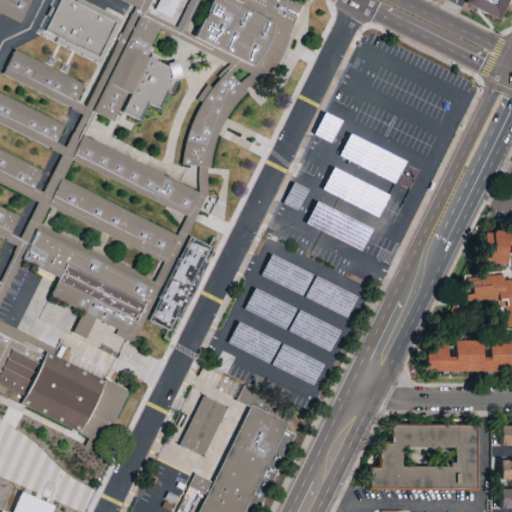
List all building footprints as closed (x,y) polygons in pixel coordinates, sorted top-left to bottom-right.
[(35,0),(33,6),(24,23),(4,14),(0,22),(0,0),(35,0)] [(119,20),(106,54),(101,68),(94,65),(77,58),(79,54),(88,35),(77,31),(66,54),(65,56),(62,54),(40,41),(60,0),(76,0),(94,8),(119,20)] [(152,0),(147,15),(116,0),(152,0)] [(180,0),(160,0),(156,11),(174,17),(180,0)] [(264,84),(251,96),(234,114),(221,134),(216,149),(214,157),(214,172),(183,168),(188,145),(199,119),(201,114),(210,100),(216,92),(230,75),(243,85),(246,75),(215,60),(202,53),(177,40),(194,0),(289,0),(306,9),(296,30),(289,52),(289,53),(280,68),(276,71),(264,84)] [(509,0),(499,21),(462,3),(463,0),(509,0)] [(153,61),(135,98),(130,96),(120,115),(115,125),(95,117),(90,115),(86,113),(94,96),(115,54),(134,14),(154,26),(163,30),(155,50),(153,53),(151,59),(153,61)] [(88,88),(74,114),(34,95),(2,79),(14,55),(15,52),(20,55),(33,61),(88,88)] [(70,130),(56,156),(34,146),(0,129),(0,95),(34,113),(39,115),(70,130)] [(209,200),(197,229),(156,208),(95,177),(93,176),(63,161),(75,133),(95,143),(156,173),(160,175),(209,200)] [(35,196),(32,200),(0,184),(0,152),(34,169),(46,174),(45,176),(35,196)] [(173,270),(157,262),(107,237),(96,231),(41,203),(53,176),(53,175),(56,176),(95,196),(156,227),(175,236),(187,242),(181,255),(173,270)] [(295,209),(282,203),(292,183),(305,189),(295,209)] [(15,237),(11,244),(0,239),(0,205),(25,218),(15,237)] [(152,297),(135,338),(98,318),(96,323),(89,341),(75,333),(81,316),(52,302),(54,298),(60,278),(35,267),(15,258),(24,237),(30,225),(35,227),(55,237),(96,257),(156,287),(152,297)] [(197,297),(174,340),(157,331),(145,324),(157,301),(159,297),(173,270),(181,255),(191,236),(217,251),(220,253),(217,259),(197,297)] [(300,294),(259,273),(269,253),(310,274),(300,294)] [(511,277),(504,278),(504,273),(473,276),(474,292),(467,292),(468,304),(495,302),(496,306),(505,306),(507,326),(511,325),(511,277)] [(344,316),(303,295),(314,275),(354,296),(344,316)] [(283,328),(242,307),(252,287),(293,308),(283,328)] [(327,350),(286,329),(296,309),(337,330),(327,350)] [(267,362),(226,341),(236,321),(277,342),(267,362)] [(117,419),(101,448),(97,446),(45,420),(37,416),(0,397),(0,323),(36,343),(65,359),(97,376),(131,395),(117,419)] [(511,369),(511,339),(492,340),(492,355),(485,355),(484,338),(456,339),(457,353),(451,353),(451,338),(433,339),(434,351),(428,351),(428,371),(511,369)] [(311,384),(270,364),(280,343),(321,364),(311,384)] [(242,385),(271,399),(265,411),(286,422),(283,429),(293,434),(253,511),(174,511),(194,474),(211,482),(249,406),(235,399),(242,385)] [(177,444),(202,395),(225,407),(201,456),(177,444)] [(478,424),(394,423),(394,442),(383,441),(382,465),(371,465),(371,486),(477,488),(478,424)] [(52,511),(56,504),(22,490),(13,511),(12,511),(52,511)]
